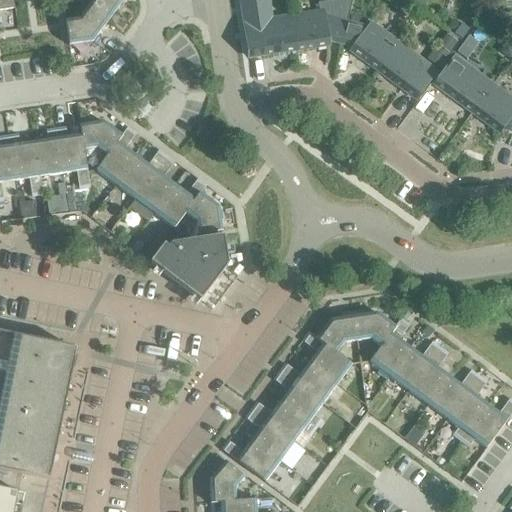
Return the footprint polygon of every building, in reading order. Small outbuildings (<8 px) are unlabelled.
[(0,0),(0,23),(0,24),(0,23),(0,11),(13,10),(12,0),(0,0)] [(92,0),(85,9),(106,24),(120,5),(119,0),(92,0)] [(239,0),(248,59),(294,52),(289,18),(269,21),(266,0),(239,0)] [(326,42),(339,46),(345,23),(350,6),(332,2),(317,4),(318,14),(289,18),(294,52),(327,47),(326,42)] [(106,24),(85,9),(78,20),(64,22),(68,47),(92,43),(106,24)] [(349,53),(376,73),(397,45),(370,25),(367,29),(345,23),(339,46),(352,49),(349,53)] [(461,24),(453,34),(461,40),(469,30),(461,24)] [(446,35),(437,47),(448,55),(457,43),(446,35)] [(397,45),(376,73),(413,100),(434,72),(397,45)] [(435,47),(425,60),(438,70),(448,57),(435,47)] [(433,87),(470,115),(491,86),(454,59),(433,87)] [(500,131),(511,134),(511,102),(491,86),(470,115),(497,134),(500,131)] [(95,149),(105,157),(106,157),(121,137),(101,123),(78,126),(79,136),(80,136),(82,151),(83,151),(95,149)] [(89,189),(83,151),(82,151),(80,136),(79,136),(66,138),(64,128),(55,130),(61,175),(75,173),(78,191),(89,189)] [(94,172),(114,187),(136,158),(124,150),(135,135),(126,129),(121,137),(106,157),(105,157),(94,172)] [(47,177),(61,175),(55,130),(45,131),(46,141),(32,143),(40,197),(50,195),(47,177)] [(31,198),(40,197),(32,143),(18,145),(17,136),(7,137),(14,182),(28,180),(31,198)] [(0,184),(14,182),(7,137),(0,138),(0,202),(3,202),(0,184)] [(114,187),(134,201),(166,158),(158,152),(147,166),(136,158),(114,187)] [(134,201),(153,215),(174,187),(163,178),(174,164),(166,158),(134,201)] [(173,230),(184,214),(198,194),(199,195),(205,187),(196,181),(186,195),(174,187),(153,215),(173,230)] [(184,214),(195,222),(196,236),(221,232),(217,208),(199,195),(198,194),(184,214)] [(57,197),(46,199),(48,215),(66,212),(63,196),(57,197)] [(23,203),(18,204),(19,220),(35,219),(33,202),(23,203)] [(162,246),(149,264),(199,303),(227,267),(222,237),(170,245),(167,249),(162,246)] [(136,243),(130,250),(137,255),(143,248),(136,243)] [(376,314),(352,317),(356,343),(369,341),(379,348),(380,348),(395,328),(394,328),(376,314)] [(329,321),(315,339),(314,340),(335,355),(343,345),(356,343),(352,317),(329,321)] [(400,320),(394,328),(395,328),(380,348),(379,348),(368,363),(388,378),(409,349),(398,341),(408,326),(400,320)] [(0,490),(13,493),(10,504),(21,506),(19,511),(40,511),(44,498),(47,481),(53,455),(58,429),(63,403),(69,377),(74,350),(20,339),(0,334),(0,490)] [(315,353),(307,365),(336,386),(351,366),(335,355),(314,340),(315,339),(307,334),(301,342),(315,353)] [(420,358),(409,349),(388,378),(407,392),(439,349),(431,343),(420,358)] [(447,355),(439,349),(407,392),(426,407),(448,378),(436,369),(447,355)] [(284,365),(278,373),(322,405),(336,386),(307,365),(298,376),(284,365)] [(459,386),(448,378),(426,407),(446,421),(478,377),(470,372),(459,386)] [(287,392),(278,403),(315,430),(321,423),(313,417),(322,405),(278,373),(272,381),(287,392)] [(486,383),(478,377),(446,421),(457,429),(451,437),(459,443),(486,406),(475,398),(486,383)] [(498,415),(486,406),(459,443),(467,449),(473,441),(485,450),(511,413),(511,402),(508,400),(498,415)] [(255,404),(249,412),(293,444),(301,433),(309,438),(315,430),(278,403),(270,414),(255,404)] [(258,430),(250,442),(279,463),(293,444),(249,412),(244,420),(258,430)] [(279,463),(250,442),(241,453),(227,442),(220,451),(264,483),(279,463)] [(438,457),(434,462),(441,467),(444,462),(438,457)] [(208,481),(209,505),(234,503),(234,502),(234,490),(243,479),(224,463),(208,481)] [(0,511),(19,511),(21,506),(10,504),(13,493),(0,490),(0,511)] [(255,511),(255,501),(234,502),(234,503),(209,505),(209,511),(255,511)]
